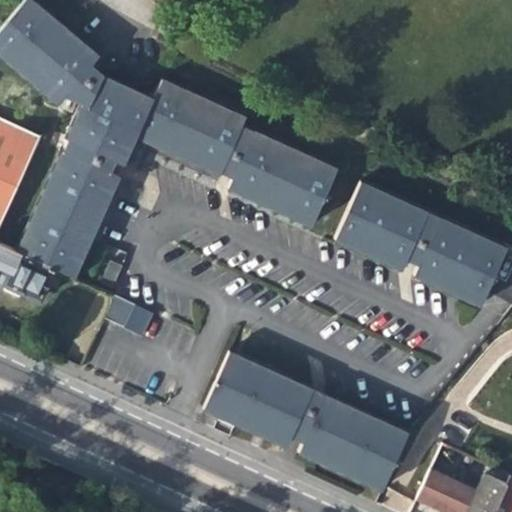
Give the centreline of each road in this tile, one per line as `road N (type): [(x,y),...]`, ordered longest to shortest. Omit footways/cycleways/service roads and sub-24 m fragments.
road 1 (primary): [(314,511),(0,368)]
road 2 (primary): [(0,402),(238,511)]
